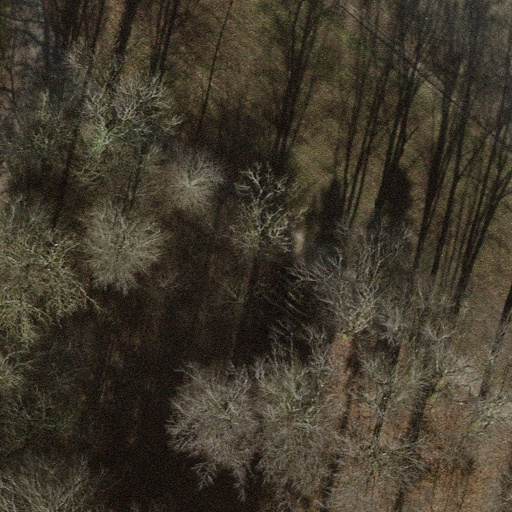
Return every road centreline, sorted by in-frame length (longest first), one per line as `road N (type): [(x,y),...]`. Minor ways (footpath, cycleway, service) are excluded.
road 1 (track): [(511,412),(222,181),(32,55)]
road 2 (track): [(0,184),(32,55),(29,0)]
